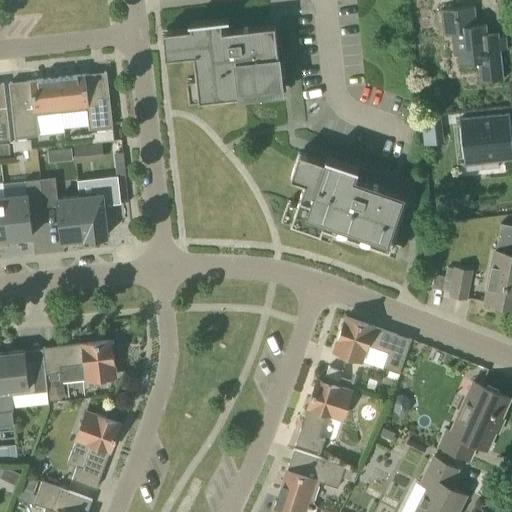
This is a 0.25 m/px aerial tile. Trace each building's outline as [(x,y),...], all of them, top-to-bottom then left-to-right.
[(476,23),(474,5),(441,9),(443,33),(456,31),(459,64),(478,62),(480,81),(503,79),(500,50),(507,49),(505,35),(497,36),(498,44),(487,45),(485,22),(476,23)] [(223,29),(222,20),(229,19),(229,17),(189,21),(189,23),(191,23),(191,27),(163,30),(166,56),(194,53),(199,99),(283,89),(275,23),(223,29)] [(58,76),(62,111),(87,108),(90,128),(113,125),(107,71),(58,76)] [(64,131),(62,111),(58,76),(10,82),(16,136),(39,133),(64,131)] [(0,82),(0,137),(10,137),(4,82),(0,82)] [(439,113),(420,115),(423,143),(442,141),(439,113)] [(499,158),(511,156),(511,124),(510,125),(509,113),(460,117),(463,162),(465,162),(465,170),(499,167),(499,158)] [(113,129),(96,131),(97,141),(114,139),(113,129)] [(14,150),(28,149),(27,139),(13,140),(14,150)] [(9,142),(0,143),(0,156),(0,157),(10,156),(9,142)] [(90,145),(76,146),(77,157),(91,156),(90,145)] [(49,161),(61,160),(60,148),(48,149),(49,161)] [(326,160),(299,151),(290,176),(305,181),(291,220),(321,231),(323,224),(390,247),(408,195),(353,176),(357,167),(358,167),(359,166),(326,155),(326,156),(327,157),(326,160)] [(80,195),(57,197),(55,175),(41,177),(44,205),(58,204),(62,240),(85,237),(80,195)] [(102,192),(80,195),(85,237),(107,235),(104,204),(121,202),(118,175),(101,177),(102,192)] [(25,178),(27,193),(5,195),(10,238),(32,235),(29,207),(44,205),(41,177),(25,178)] [(485,194),(458,196),(459,215),(486,214),(485,194)] [(0,238),(10,238),(5,195),(0,195),(0,238)] [(511,224),(500,222),(485,301),(511,305),(511,224)] [(456,266),(455,267),(450,293),(466,296),(471,269),(456,266)] [(400,372),(412,338),(346,315),(334,350),(362,359),(367,344),(388,351),(383,366),(400,372)] [(115,375),(111,339),(43,346),(46,372),(59,371),(60,381),(115,375)] [(26,360),(25,349),(7,351),(11,394),(47,390),(44,358),(26,360)] [(13,410),(11,394),(7,351),(0,352),(0,409),(12,409),(12,410),(13,410)] [(329,365),(325,376),(339,381),(343,369),(329,365)] [(343,417),(352,389),(317,378),(295,444),(321,452),(325,438),(319,436),(327,412),(343,417)] [(487,448),(510,397),(491,388),(473,381),(451,431),(447,429),(440,445),(469,457),(475,443),(487,448)] [(393,399),(394,410),(398,415),(407,414),(411,409),(409,396),(404,393),(397,394),(393,399)] [(97,487),(120,422),(86,410),(76,437),(91,442),(83,466),(77,464),(72,478),(97,487)] [(15,439),(0,440),(0,455),(16,456),(15,439)] [(342,476),(346,464),(294,447),(280,492),(307,501),(307,500),(313,502),(320,480),(338,486),(342,476)] [(457,511),(467,493),(450,485),(459,468),(434,455),(420,482),(427,486),(414,511),(457,511)] [(346,464),(342,476),(354,480),(358,468),(346,464)] [(21,473),(6,466),(1,477),(15,484),(21,473)] [(25,475),(21,488),(34,492),(38,480),(25,475)] [(87,511),(92,498),(42,480),(34,502),(57,510),(56,511),(87,511)] [(303,511),(307,501),(280,492),(273,511),(303,511)]
